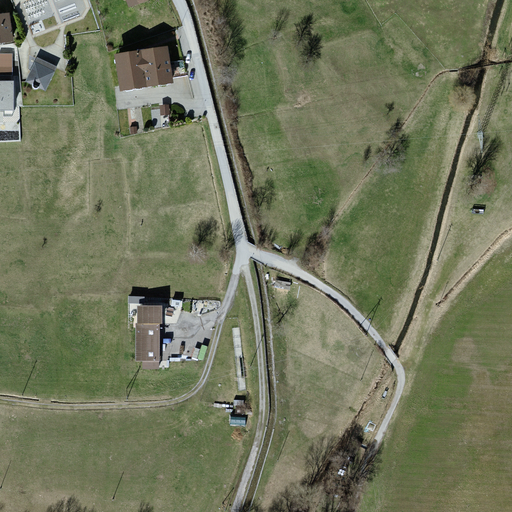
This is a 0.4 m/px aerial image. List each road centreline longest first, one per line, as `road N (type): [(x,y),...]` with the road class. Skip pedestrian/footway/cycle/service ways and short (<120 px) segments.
road 1 (residential): [(177,0),(241,250),(266,258)]
road 2 (track): [(221,317),(205,376),(179,403),(57,409),(0,402)]
road 3 (track): [(241,250),(263,422),(235,511)]
